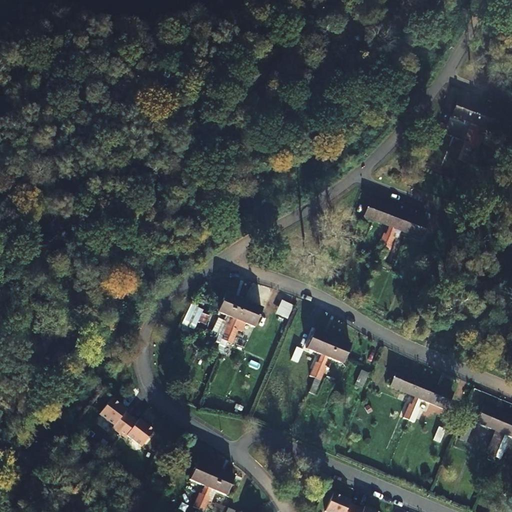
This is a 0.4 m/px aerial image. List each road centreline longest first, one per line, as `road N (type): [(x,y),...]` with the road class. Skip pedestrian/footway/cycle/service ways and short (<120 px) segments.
road 1 (residential): [(487,0),(439,81),(380,150),(243,243),(219,270)]
road 2 (residential): [(511,390),(398,342),(293,284),(219,270)]
road 3 (residential): [(441,511),(271,439),(229,449)]
road 4 (residential): [(229,449),(163,404),(143,367),(149,321),(182,283)]
